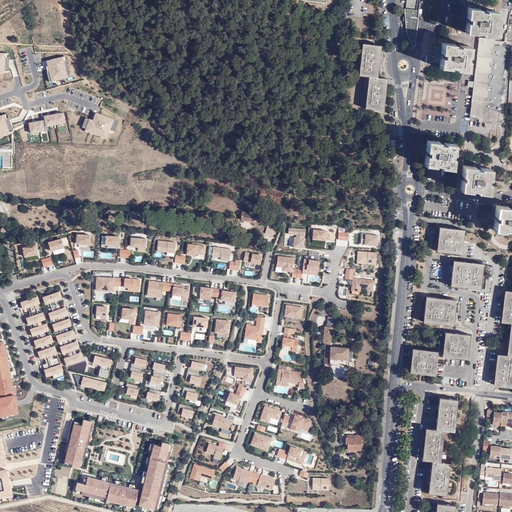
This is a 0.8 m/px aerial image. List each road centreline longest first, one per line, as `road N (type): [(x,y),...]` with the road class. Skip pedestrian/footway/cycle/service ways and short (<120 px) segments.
road 1 (unknown): [(0,202),(230,215)]
road 2 (residential): [(281,284),(150,269),(73,270)]
road 3 (residential): [(0,298),(32,384),(108,412)]
road 4 (tertiary): [(392,383),(408,215)]
road 5 (residential): [(482,394),(496,266),(476,250)]
road 6 (residential): [(108,412),(163,426),(180,352)]
road 7 (residential): [(422,387),(409,511)]
road 8 (tertiary): [(384,505),(392,383)]
road 9 (unknown): [(509,44),(502,164)]
